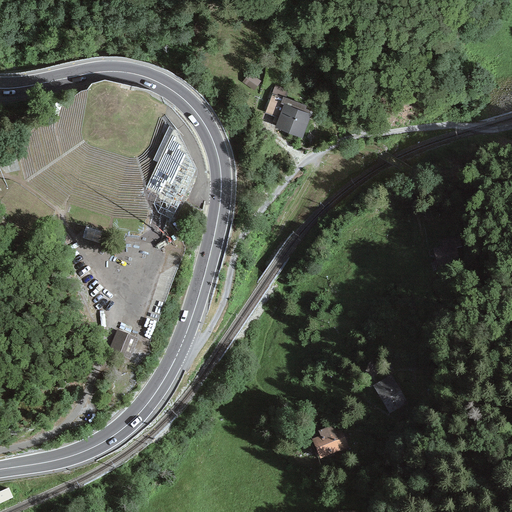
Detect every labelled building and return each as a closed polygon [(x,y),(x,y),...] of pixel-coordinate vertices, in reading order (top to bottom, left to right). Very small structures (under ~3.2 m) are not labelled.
[(250,74),(244,81),(255,89),(260,82),(250,74)] [(266,111),(281,117),(277,127),(302,136),(311,111),(305,109),(306,105),(272,94),(266,111)] [(434,252),(439,266),(459,260),(454,245),(434,252)] [(138,339),(117,330),(109,350),(130,358),(138,339)] [(391,410),(406,402),(396,383),(381,391),(391,410)] [(315,440),(325,457),(345,447),(335,429),(315,440)] [(0,492),(0,503),(13,498),(9,488),(0,492)]
